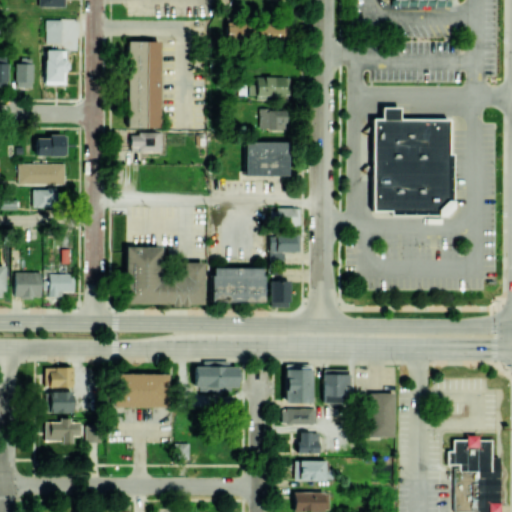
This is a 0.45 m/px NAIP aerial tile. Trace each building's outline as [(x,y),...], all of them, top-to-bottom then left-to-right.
[(44,19),(44,42),(61,42),(60,19),(44,19)] [(224,39),(287,41),(287,24),(224,22),(224,39)] [(158,127),(159,40),(126,40),(125,127),(158,127)] [(43,83),(65,84),(66,50),(44,49),(43,83)] [(14,59),(14,86),(31,86),(31,59),(14,59)] [(247,83),(247,94),(288,95),(289,76),(254,76),(254,83),(247,83)] [(380,117),(380,115),(380,106),(397,106),(397,115),(397,117),(380,117)] [(257,109),(258,127),(284,127),(284,109),(257,109)] [(447,118),(447,153),(450,153),(450,206),(441,214),(388,214),(388,210),(369,210),(370,117),(380,117),(397,117),(447,118)] [(129,132),(128,150),(159,150),(160,133),(129,132)] [(61,156),(61,134),(46,133),(46,137),(34,137),(34,155),(61,156)] [(286,141),(243,141),(243,175),(286,175),(286,141)] [(63,162),(17,163),(17,184),(63,184),(63,162)] [(31,207),(54,206),(54,187),(30,188),(31,207)] [(298,207),(274,208),(275,224),(298,223),(298,207)] [(283,251),(298,251),(298,235),(268,234),(267,262),(282,263),(283,251)] [(202,262),(180,261),(180,272),(160,272),(160,246),(124,245),(123,303),(201,304),(202,262)] [(208,300),(262,301),(263,267),(209,266),(208,300)] [(39,297),(39,271),(13,271),(13,296),(39,297)] [(72,291),(72,273),(47,273),(47,296),(61,296),(61,291),(72,291)] [(268,306),(287,306),(288,280),(268,279),(268,306)] [(192,362),(192,388),(236,388),(236,365),(228,365),(228,362),(192,362)] [(70,386),(71,367),(43,366),(42,386),(70,386)] [(281,367),(282,401),(309,400),(308,367),(281,367)] [(321,368),(346,368),(346,383),(342,383),(341,402),(320,401),(321,368)] [(165,406),(166,373),(113,372),(113,406),(165,406)] [(43,412),(71,412),(71,390),(43,391),(43,412)] [(366,391),(391,391),(390,435),(365,435),(366,391)] [(278,408),(278,423),(313,423),(313,408),(278,408)] [(43,421),(43,440),(71,441),(71,435),(78,435),(78,421),(70,421),(70,417),(57,417),(57,421),(43,421)] [(83,441),(99,441),(99,424),(83,424),(83,441)] [(449,438),(449,449),(444,449),(444,465),(454,465),(454,466),(450,466),(450,469),(450,511),(474,511),(498,511),(497,501),(500,499),(499,498),(497,501),(497,455),(488,455),(489,438),(475,438),(475,434),(478,432),(477,431),(474,434),(464,434),(462,431),(461,432),(463,434),(463,438),(449,438)] [(297,432),(315,432),(315,451),(294,451),(294,440),(297,440),(297,432)] [(291,460),(291,479),(321,479),(321,469),(324,469),(324,461),(321,461),(321,458),(295,458),(295,460),(291,460)] [(290,491),(290,511),(301,511),(301,509),(307,509),(307,511),(321,511),(321,508),(325,508),(326,493),(321,493),(321,491),(290,491)]
